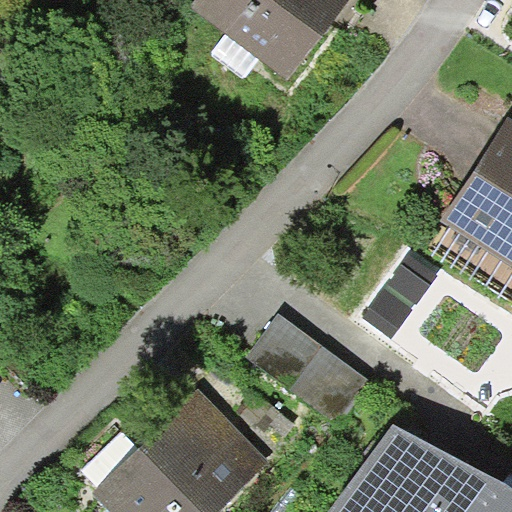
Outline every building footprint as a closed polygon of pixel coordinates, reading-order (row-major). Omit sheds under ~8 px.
[(194,0),(190,5),(227,33),(259,58),(287,78),(346,0),(194,0)] [(243,79),(259,58),(227,33),(210,54),(243,79)] [(511,118),(508,115),(440,221),(511,266),(511,118)] [(279,313),(246,357),(333,423),(367,379),(279,313)] [(199,390),(93,494),(110,511),(216,511),(269,461),(199,390)] [(511,511),(511,486),(505,481),(390,426),(327,511),(511,511)]
